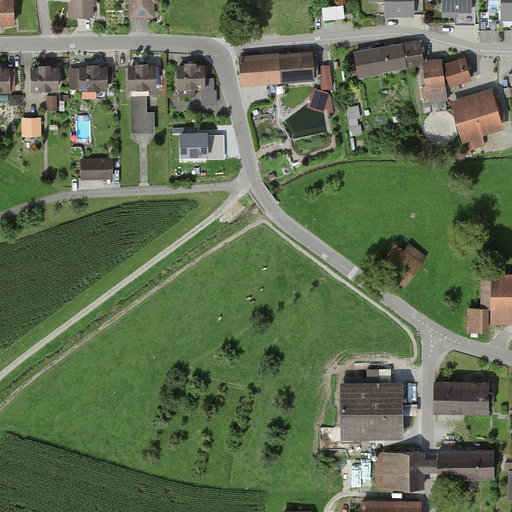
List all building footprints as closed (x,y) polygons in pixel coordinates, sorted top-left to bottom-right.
[(0,0),(0,26),(16,26),(15,0),(0,0)] [(97,0),(67,0),(68,18),(98,19),(97,0)] [(129,0),(130,19),(156,18),(155,0),(129,0)] [(385,0),(386,5),(385,18),(413,19),(413,0),(385,0)] [(471,0),(441,0),(441,19),(457,19),(457,14),(471,14),(471,11),(471,0)] [(511,0),(500,0),(501,23),(511,23),(511,0)] [(325,23),(347,20),(345,7),(324,10),(325,23)] [(457,14),(457,19),(456,27),(478,27),(478,11),(471,11),(471,14),(457,14)] [(418,41),(402,44),(407,70),(423,67),(418,41)] [(407,70),(402,44),(352,53),(357,79),(407,70)] [(278,55),(277,55),(280,83),(280,84),(316,81),(314,52),(278,55)] [(242,86),(280,83),(277,55),(240,58),(242,86)] [(474,78),(467,57),(446,65),(450,88),(474,78)] [(445,59),(425,63),(432,103),(452,100),(450,88),(446,65),(445,59)] [(182,65),(174,66),(175,90),(181,89),(182,98),(197,98),(197,90),(203,90),(207,90),(206,77),(206,64),(196,65),(195,61),(182,61),(182,65)] [(133,67),(126,67),(126,90),(132,90),(148,90),(157,90),(157,66),(147,66),(147,64),(133,64),(133,67)] [(76,92),(108,93),(108,68),(99,67),(99,65),(85,65),(85,67),(77,67),(76,92)] [(332,65),(322,65),(323,90),(333,90),(332,65)] [(10,66),(0,66),(0,93),(10,93),(10,91),(10,69),(10,66)] [(36,68),(29,68),(29,92),(60,92),(59,68),(49,69),(49,66),(36,66),(36,68)] [(17,69),(10,69),(10,91),(18,91),(17,69)] [(207,90),(203,90),(203,104),(220,104),(219,89),(217,89),(216,76),(206,77),(207,90)] [(507,127),(494,89),(451,104),(467,151),(486,145),(483,135),(507,127)] [(148,90),(132,90),(132,133),(156,133),(156,112),(148,112),(148,90)] [(59,95),(48,95),(48,109),(59,110),(59,95)] [(362,106),(349,107),(350,120),(351,126),(352,137),(366,135),(365,124),(361,124),(360,119),(364,118),(362,106)] [(43,117),(23,117),(24,136),(43,135),(43,117)] [(115,158),(82,158),(82,179),(115,178),(115,158)] [(379,267),(406,286),(422,263),(404,250),(396,244),(379,267)] [(409,244),(404,250),(422,263),(427,257),(409,244)] [(491,324),(511,323),(511,275),(491,275),(491,324)] [(489,309),(469,309),(468,333),(488,333),(489,309)] [(490,412),(491,381),(439,379),(438,411),(490,412)] [(404,437),(404,381),(342,381),(341,437),(404,437)] [(425,453),(425,449),(380,449),(381,486),(426,486),(426,471),(425,453)] [(497,476),(497,449),(437,449),(438,452),(438,471),(438,477),(497,476)] [(425,453),(426,471),(438,471),(438,452),(425,453)] [(393,511),(425,511),(425,498),(393,499),(393,511)] [(360,511),(393,511),(393,499),(360,499),(360,511)]
